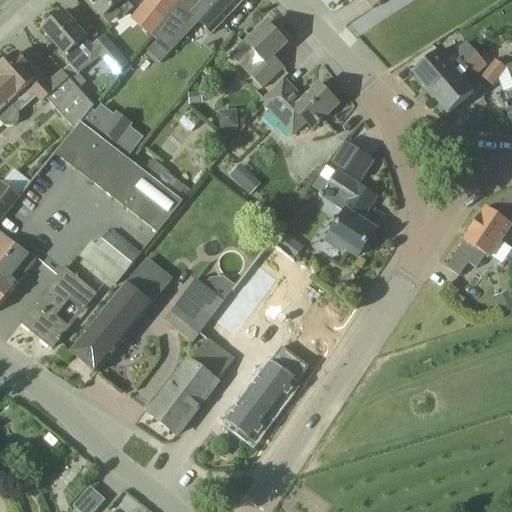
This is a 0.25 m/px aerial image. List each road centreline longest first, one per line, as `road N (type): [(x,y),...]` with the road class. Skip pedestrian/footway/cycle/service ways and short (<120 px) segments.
road 1 (residential): [(247,511),(416,258)]
road 2 (tertiary): [(175,511),(42,391),(0,365)]
road 3 (residential): [(416,258),(414,192),(385,105)]
road 4 (residential): [(385,105),(289,0)]
road 5 (residential): [(511,155),(456,147),(385,105)]
road 6 (residential): [(416,258),(473,193),(511,170)]
